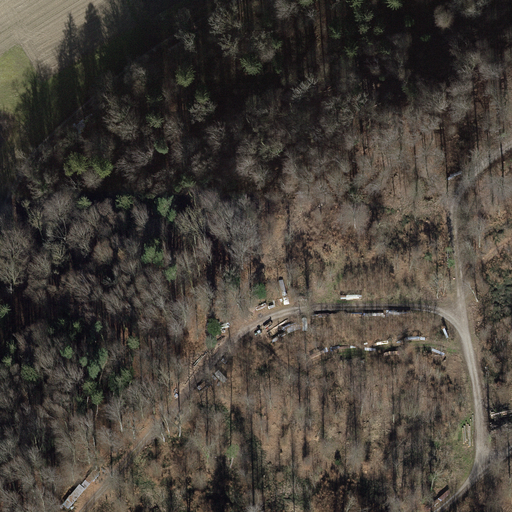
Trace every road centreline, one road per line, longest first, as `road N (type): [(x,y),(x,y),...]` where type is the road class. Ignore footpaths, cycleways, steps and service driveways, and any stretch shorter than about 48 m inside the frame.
road 1 (track): [(81,511),(229,340),(271,316),(379,305),(462,317),(452,205),(470,177),(511,144)]
road 2 (track): [(0,221),(40,144),(159,54),(254,0)]
road 3 (track): [(462,317),(486,466)]
